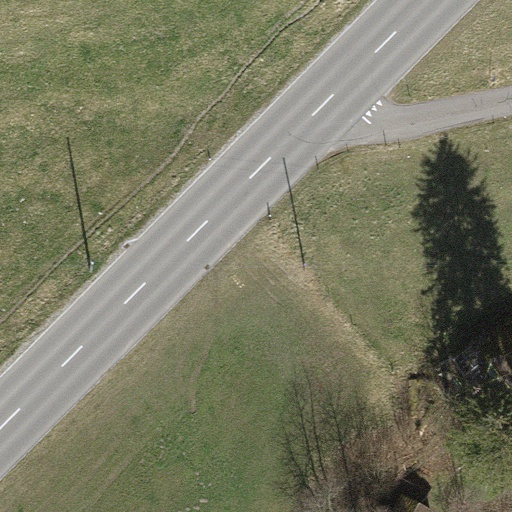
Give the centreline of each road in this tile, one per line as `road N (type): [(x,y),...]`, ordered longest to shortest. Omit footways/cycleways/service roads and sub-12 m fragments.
road 1 (tertiary): [(0,424),(327,98)]
road 2 (residential): [(511,97),(368,123),(327,98)]
road 3 (tertiary): [(327,98),(425,0)]
